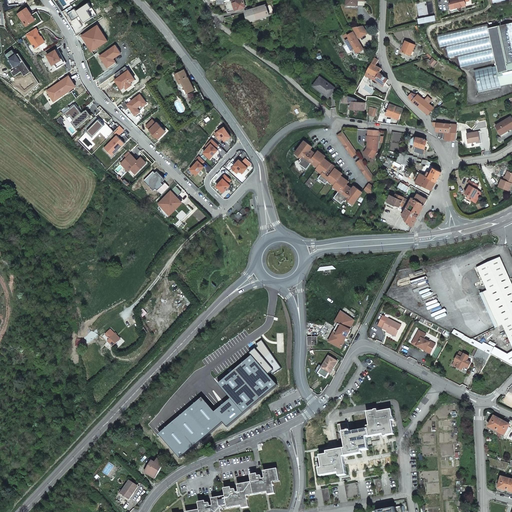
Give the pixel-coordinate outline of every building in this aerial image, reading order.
[(217,0),(217,3),(225,3),(229,12),(235,10),(231,0),(217,0)] [(246,6),(243,0),(231,0),(235,10),(246,6)] [(449,0),(451,9),(466,5),(464,0),(449,0)] [(269,14),(266,6),(265,5),(251,9),(245,11),(248,22),(253,20),(269,15),(269,14)] [(505,54),(507,63),(511,61),(511,22),(498,26),(505,54)] [(495,59),(488,28),(487,23),(438,35),(440,47),(447,46),(449,57),(458,55),(461,67),(495,59)] [(39,30),(37,26),(26,33),(35,47),(45,41),(38,31),(39,30)] [(362,26),(352,27),(357,36),(358,37),(359,38),(366,33),(362,26)] [(505,54),(498,26),(488,28),(495,59),(496,66),(497,71),(508,68),(507,63),(505,54)] [(346,33),(342,35),(351,50),(352,50),(358,53),(362,47),(356,38),(355,37),(352,31),(347,34),(346,33)] [(405,41),(401,51),(411,55),(415,45),(405,41)] [(378,60),(376,58),(374,57),(367,71),(368,71),(376,76),(375,78),(382,83),(384,85),(388,79),(379,73),(381,69),(375,65),(378,60)] [(497,71),(496,66),(474,71),(478,91),(501,86),(511,83),(511,61),(507,63),(508,68),(497,71)] [(194,89),(183,68),(174,74),(178,80),(181,79),(183,83),(188,92),(194,89)] [(376,76),(368,71),(366,75),(374,79),(381,85),(382,83),(375,78),(376,76)] [(313,86),(328,97),(335,88),(320,77),(313,86)] [(195,103),(204,98),(200,92),(192,96),(195,103)] [(417,95),(411,93),(408,97),(409,98),(413,101),(428,114),(433,108),(417,95)] [(350,101),(349,108),(364,110),(365,103),(357,102),(357,99),(354,97),(349,96),(348,101),(350,101)] [(71,121),(76,127),(90,115),(85,109),(82,111),(75,103),(64,112),(67,116),(70,115),(73,119),(71,121)] [(399,119),(402,112),(403,109),(390,105),(387,114),(399,119)] [(369,107),(367,114),(374,116),(376,109),(369,107)] [(511,118),(511,116),(495,125),(500,134),(508,129),(509,130),(511,127),(511,118)] [(152,118),(146,125),(158,138),(165,131),(162,128),(163,127),(157,121),(156,122),(152,118)] [(443,139),(455,140),(457,124),(431,122),(431,124),(433,124),(433,126),(436,126),(436,131),(443,132),(443,139)] [(230,136),(223,126),(214,133),(218,139),(221,137),(224,140),(230,136)] [(352,157),(358,153),(343,131),(337,135),(352,157)] [(479,141),(480,143),(484,142),(482,131),(467,133),(468,143),(479,141)] [(117,134),(104,147),(111,154),(117,148),(117,149),(124,142),(117,134)] [(378,136),(366,136),(365,140),(367,140),(366,147),(368,148),(367,149),(366,149),(363,152),(372,158),(377,151),(378,136)] [(419,152),(423,154),(426,140),(424,139),(416,137),(414,145),(413,151),(419,152)] [(215,148),(218,144),(211,138),(204,146),(206,147),(203,152),(209,158),(217,149),(215,148)] [(312,145),(305,140),(295,151),(299,154),(299,155),(301,157),(300,158),(301,159),(299,162),(306,168),(311,161),(313,163),(314,163),(318,166),(315,169),(321,174),(317,178),(324,184),(327,180),(333,185),(332,186),(336,189),(335,190),(337,191),(333,196),(341,202),(343,199),(345,200),(346,199),(348,200),(352,203),(361,191),(354,185),(352,188),(346,184),(348,181),(341,175),(342,173),(331,164),(332,163),(324,157),(325,156),(318,150),(315,153),(310,148),(312,145)] [(130,152),(120,162),(127,169),(129,167),(135,173),(146,161),(140,156),(137,159),(130,152)] [(411,161),(412,157),(412,155),(399,153),(396,161),(410,168),(411,161)] [(189,168),(195,174),(203,166),(201,163),(203,160),(198,155),(195,158),(197,160),(189,168)] [(384,165),(390,168),(394,160),(388,157),(384,165)] [(368,181),(374,177),(361,158),(355,162),(368,181)] [(247,167),(238,159),(230,168),(236,172),(238,169),(242,172),(247,167)] [(428,178),(436,182),(441,172),(433,168),(428,178)] [(511,183),(511,172),(508,171),(504,180),(501,179),(498,187),(509,190),(511,183)] [(436,182),(428,178),(420,173),(415,181),(432,190),(436,182)] [(465,193),(468,195),(473,198),(477,191),(478,190),(476,189),(478,185),(470,180),(467,184),(469,185),(465,193)] [(175,185),(158,202),(167,211),(177,201),(172,196),(174,193),(176,195),(181,191),(175,185)] [(475,203),(481,193),(477,191),(473,198),(468,195),(467,198),(475,203)] [(167,211),(169,214),(182,201),(176,195),(174,193),(172,196),(177,201),(167,211)] [(405,202),(406,203),(407,199),(394,193),(393,196),(390,195),(386,203),(394,206),(395,204),(399,206),(399,205),(401,206),(403,207),(405,202)] [(417,194),(414,198),(424,204),(427,199),(417,194)] [(406,222),(412,226),(424,204),(414,198),(412,197),(402,215),(406,222)] [(498,256),(475,266),(486,289),(499,318),(511,312),(511,286),(510,281),(509,279),(498,256)] [(494,326),(501,322),(499,318),(486,289),(478,292),(494,326)] [(344,338),(346,339),(350,330),(349,330),(354,320),(348,316),(341,311),(335,322),(341,326),(333,342),(341,346),(345,340),(343,339),(344,338)] [(500,359),(511,365),(511,312),(499,318),(501,322),(509,341),(511,347),(511,352),(507,355),(500,359)] [(383,327),(382,328),(387,330),(396,335),(401,325),(388,318),(386,321),(381,319),(378,325),(383,327)] [(464,334),(454,329),(452,332),(459,337),(462,338),(464,334)] [(419,330),(414,339),(419,341),(417,345),(422,348),(423,347),(426,349),(425,350),(431,353),(436,343),(430,340),(430,341),(424,338),(426,334),(419,330)] [(317,336),(307,336),(307,345),(316,346),(317,336)] [(469,342),(479,347),(490,353),(492,349),(471,338),(469,342)] [(271,374),(281,368),(261,340),(255,344),(257,347),(249,353),(251,356),(218,384),(230,399),(214,412),(202,398),(159,435),(180,459),(222,422),(226,427),(276,384),(267,374),(269,372),(271,374)] [(474,355),(485,362),(490,353),(479,347),(474,355)] [(493,347),(492,349),(490,353),(500,359),(507,355),(493,347)] [(460,351),(458,353),(458,357),(461,362),(463,366),(464,366),(466,366),(468,367),(471,362),(467,360),(469,356),(460,351)] [(458,353),(455,360),(457,362),(458,364),(457,366),(462,369),(463,367),(464,366),(463,366),(461,362),(458,357),(458,353)] [(329,373),(337,361),(328,356),(326,361),(322,367),(321,368),(329,373)] [(325,378),(329,373),(321,368),(318,373),(325,378)] [(319,456),(321,467),(318,468),(319,476),(337,473),(338,477),(346,475),(346,472),(343,457),(362,453),(361,451),(368,450),(366,437),(383,434),(383,437),(386,436),(394,434),(391,420),(394,420),(393,417),(391,409),(377,412),(377,409),(373,410),(366,412),(369,425),(368,426),(366,426),(367,429),(350,432),(350,430),(349,430),(347,423),(338,425),(339,432),(341,432),(344,448),(326,452),(326,454),(319,456)] [(509,424),(502,420),(494,416),(491,421),(488,426),(494,429),(496,430),(504,434),(509,424)] [(251,455),(233,458),(219,461),(223,480),(250,475),(251,482),(237,485),(239,492),(236,492),(236,490),(235,489),(232,490),(231,487),(224,489),(225,496),(212,498),(213,506),(210,506),(210,504),(209,503),(206,503),(205,501),(198,502),(200,510),(186,511),(221,511),(221,510),(241,506),(242,508),(249,507),(247,496),(267,492),(268,495),(275,493),(272,482),(279,481),(277,469),(263,471),(264,478),(262,479),(261,476),(260,476),(257,476),(257,473),(255,474),(251,455)] [(157,459),(155,463),(152,461),(145,472),(154,478),(161,467),(160,466),(162,462),(157,459)] [(511,478),(510,478),(501,476),(498,488),(507,490),(511,491),(511,478)] [(374,480),(376,493),(383,492),(380,478),(374,480)] [(129,499),(138,486),(129,480),(120,494),(129,499)] [(357,483),(344,486),(347,499),(360,496),(357,483)] [(328,488),(321,489),(323,503),(330,502),(328,488)]
